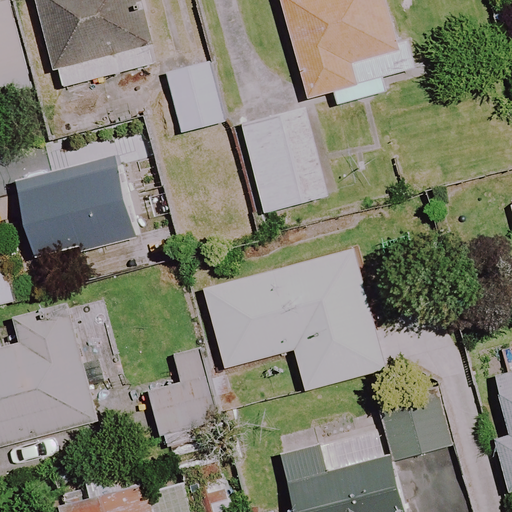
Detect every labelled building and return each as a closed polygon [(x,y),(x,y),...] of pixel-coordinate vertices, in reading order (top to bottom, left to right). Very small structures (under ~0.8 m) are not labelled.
[(33,0),(58,91),(149,67),(131,0),(33,0)] [(382,0),(276,0),(306,101),(331,94),(335,109),(384,94),(380,80),(404,73),(382,0)] [(222,125),(207,65),(164,75),(179,135),(222,125)] [(262,215),(324,199),(302,112),(239,129),(262,215)] [(89,281),(139,267),(110,163),(14,189),(34,261),(80,248),(89,281)] [(380,372),(349,253),(203,291),(223,369),(293,351),(303,391),(380,372)] [(0,305),(12,302),(0,260),(0,305)] [(13,322),(20,347),(0,351),(0,447),(95,422),(86,386),(112,379),(100,334),(74,341),(65,308),(13,322)] [(511,374),(492,380),(507,436),(491,441),(505,494),(511,491),(511,374)] [(213,424),(203,379),(147,392),(158,437),(213,424)] [(448,448),(434,389),(378,402),(392,461),(448,448)] [(388,511),(398,509),(375,422),(275,448),(291,511),(388,511)] [(188,511),(180,476),(59,507),(60,511),(188,511)]
